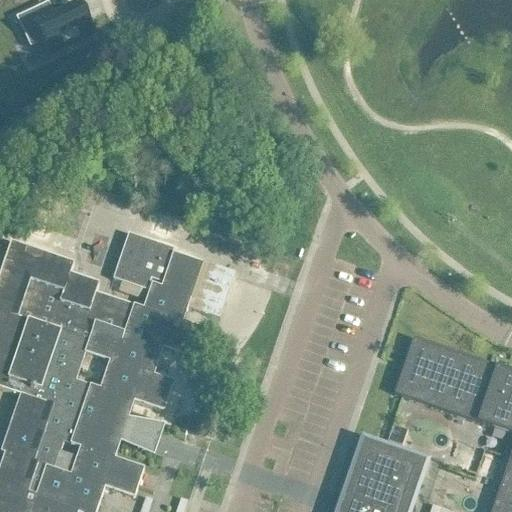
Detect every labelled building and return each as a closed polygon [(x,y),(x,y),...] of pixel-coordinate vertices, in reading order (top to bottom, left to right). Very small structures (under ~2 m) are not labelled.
[(37,36),(49,62),(94,40),(79,9),(47,25),(41,10),(15,22),(24,42),(37,36)] [(4,446),(0,457),(4,459),(0,470),(0,511),(97,511),(104,493),(134,503),(144,474),(114,464),(121,445),(129,448),(137,451),(144,431),(136,429),(127,426),(134,407),(163,417),(173,387),(144,377),(153,350),(192,363),(202,334),(182,327),(187,314),(219,325),(235,278),(207,269),(195,305),(190,304),(202,268),(172,258),(174,253),(128,238),(112,284),(148,297),(143,314),(95,297),(99,288),(70,278),(74,268),(10,246),(0,276),(0,394),(19,401),(4,446)] [(511,511),(511,378),(413,344),(394,400),(401,402),(511,440),(511,455),(492,511),(511,511)] [(401,451),(406,435),(392,430),(386,446),(401,451)] [(405,511),(420,470),(365,451),(344,511),(405,511)]
